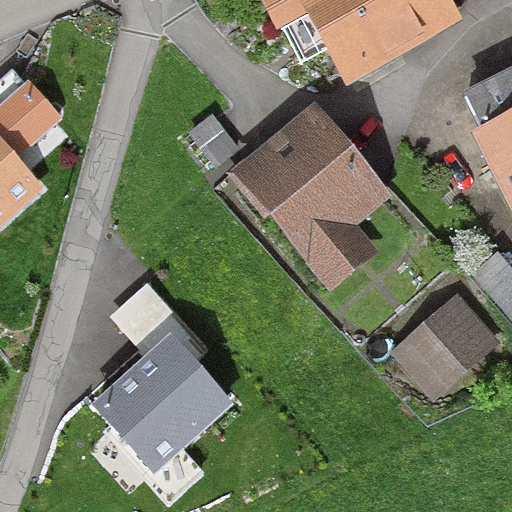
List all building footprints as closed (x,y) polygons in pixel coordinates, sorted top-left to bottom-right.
[(263,0),(298,67),(329,51),(344,78),(446,19),(435,0),(263,0)] [(511,79),(462,104),(511,202),(511,79)] [(311,123),(241,180),(307,258),(376,200),(311,123)] [(0,141),(0,222),(40,187),(0,141)] [(511,315),(511,270),(498,255),(475,274),(511,315)] [(459,298),(396,353),(434,396),(496,340),(459,298)] [(229,401),(171,336),(95,403),(154,469),(229,401)]
